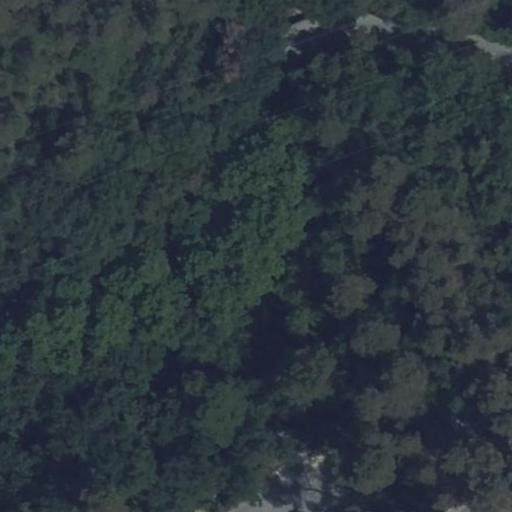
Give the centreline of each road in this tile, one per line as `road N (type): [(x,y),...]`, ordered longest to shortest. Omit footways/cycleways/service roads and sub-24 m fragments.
road 1 (tertiary): [(0,329),(64,286),(150,275),(213,220),(306,41),(336,22),(376,15),(511,57)]
road 2 (tertiary): [(323,511),(315,483),(260,489),(213,511)]
